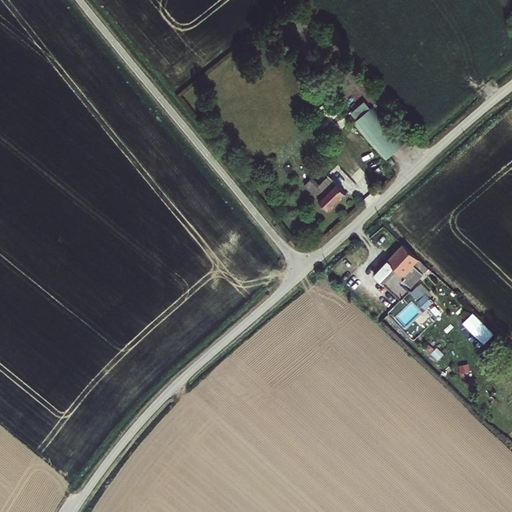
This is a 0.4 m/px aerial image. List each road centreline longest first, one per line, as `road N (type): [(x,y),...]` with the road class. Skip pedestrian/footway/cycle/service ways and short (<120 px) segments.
road 1 (unclassified): [(303,270),(79,0)]
road 2 (unclassified): [(303,270),(162,396),(72,511)]
road 3 (unclassified): [(511,84),(303,270)]
